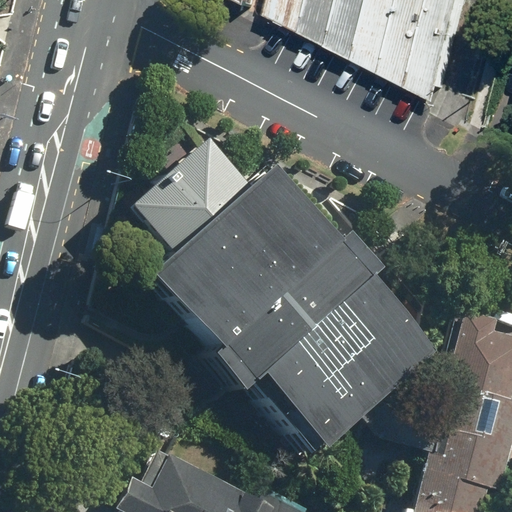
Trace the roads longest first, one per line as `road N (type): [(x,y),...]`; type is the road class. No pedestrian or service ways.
road 1 (residential): [(93,5),(511,216)]
road 2 (primary): [(93,5),(0,371)]
